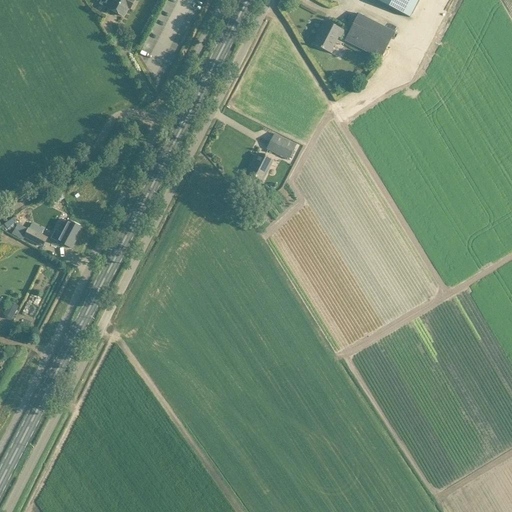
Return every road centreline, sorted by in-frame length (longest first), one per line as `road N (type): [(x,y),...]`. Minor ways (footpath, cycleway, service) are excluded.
road 1 (unclassified): [(8,511),(269,0)]
road 2 (primary): [(0,485),(250,0)]
road 3 (unclassified): [(161,122),(0,445)]
road 4 (unclassified): [(0,218),(74,171),(114,117),(161,122)]
road 5 (unclassified): [(161,122),(224,0)]
